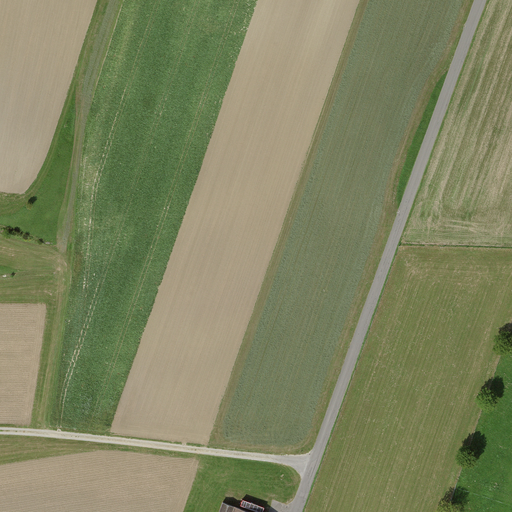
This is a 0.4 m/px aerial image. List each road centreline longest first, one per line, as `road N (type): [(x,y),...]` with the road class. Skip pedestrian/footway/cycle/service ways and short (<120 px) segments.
road 1 (unclassified): [(297,511),(479,0)]
road 2 (track): [(314,464),(0,432)]
